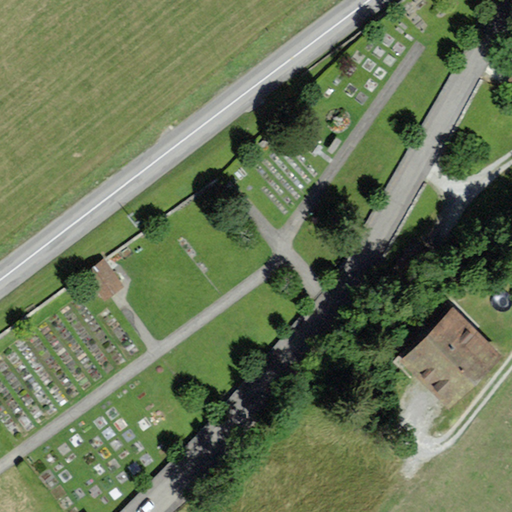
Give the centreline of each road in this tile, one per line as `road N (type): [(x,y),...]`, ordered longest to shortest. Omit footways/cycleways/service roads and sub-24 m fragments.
road 1 (unclassified): [(142,511),(327,310),(508,0)]
road 2 (secondary): [(0,280),(369,0)]
